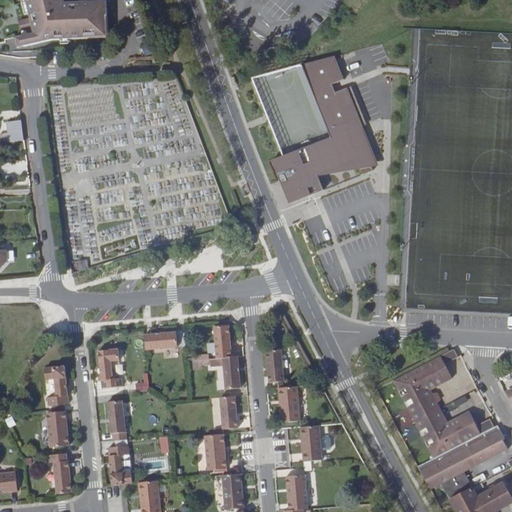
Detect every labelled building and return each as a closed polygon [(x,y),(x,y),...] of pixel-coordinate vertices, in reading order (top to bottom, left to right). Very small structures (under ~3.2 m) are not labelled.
[(33,31),(30,33),(29,34),(13,38),(15,49),(49,41),(109,42),(106,2),(64,8),(61,0),(26,0),(30,18),(32,28),(33,31)] [(29,28),(30,33),(33,31),(32,28),(30,18),(14,20),(16,31),(29,28)] [(145,56),(154,52),(149,42),(140,47),(145,56)] [(272,161),(289,204),(324,190),(318,176),(355,161),(360,176),(373,171),(356,129),(366,125),(351,86),(336,93),(332,85),(344,80),(335,56),(302,65),(330,138),(286,155),(272,161)] [(26,137),(24,121),(9,123),(12,139),(26,137)] [(12,139),(13,145),(26,144),(26,137),(12,139)] [(0,272),(1,272),(9,264),(8,253),(0,253),(0,272)] [(90,260),(93,269),(102,267),(99,258),(90,260)] [(87,260),(77,261),(79,270),(88,269),(87,260)] [(216,358),(230,357),(229,346),(227,346),(227,343),(229,343),(228,325),(213,326),(216,358)] [(175,332),(144,335),(145,350),(176,347),(175,332)] [(184,347),(183,332),(175,332),(176,347),(184,347)] [(117,349),(97,351),(101,389),(121,387),(121,378),(112,379),(110,361),(118,361),(117,349)] [(269,372),(267,372),(268,382),(283,381),(281,349),(266,350),(267,368),(269,368),(269,372)] [(452,349),(442,354),(446,363),(459,356),(455,349),(452,349)] [(442,354),(394,379),(417,421),(441,408),(431,389),(453,377),(446,363),(442,354)] [(238,368),(237,356),(230,357),(216,358),(209,359),(209,367),(219,366),(219,365),(222,364),(224,389),(240,388),(238,371),(236,371),(236,368),(238,368)] [(69,405),(66,367),(46,369),(47,380),(55,380),(57,397),(49,398),(49,407),(69,405)] [(143,384),(136,383),(135,392),(147,393),(148,374),(143,374),(143,384)] [(296,386),(277,387),(279,399),(281,399),(281,404),(279,404),(280,422),(299,421),(296,386)] [(235,413),(234,396),(219,398),(222,429),(237,428),(236,417),(233,417),(233,414),(235,413)] [(122,401),(106,402),(108,420),(110,420),(111,423),(109,424),(110,434),(112,434),(113,441),(126,440),(122,401)] [(441,408),(417,421),(436,457),(466,442),(483,433),(478,425),(471,411),(449,422),(441,408)] [(67,412),(48,413),(51,448),(70,446),(69,435),(66,435),(66,431),(68,430),(67,412)] [(12,416),(5,419),(8,428),(15,425),(12,416)] [(478,425),(483,433),(496,426),(492,418),(478,425)] [(322,459),(318,425),(300,427),(301,438),(303,438),(304,443),(301,443),(303,461),(322,459)] [(436,457),(418,467),(423,476),(428,473),(431,474),(429,479),(433,481),(437,488),(441,486),(442,481),(442,479),(446,477),(448,482),(443,485),(451,500),(473,488),(466,473),(478,466),(508,450),(503,440),(505,439),(498,425),(496,426),(483,433),(466,442),(436,457)] [(224,446),(223,434),(204,436),(207,470),(226,468),(224,450),(222,450),(221,446),(224,446)] [(161,454),(170,454),(168,437),(159,438),(161,454)] [(108,448),(112,485),(125,484),(132,483),(131,472),(122,473),(120,455),(129,454),(128,446),(108,448)] [(67,473),(70,473),(69,462),(67,462),(66,454),(45,456),(46,464),(54,463),(57,495),(72,493),(70,476),(68,477),(67,473)] [(15,472),(0,473),(0,492),(2,493),(2,490),(7,489),(7,492),(18,491),(15,472)] [(428,473),(423,476),(432,491),(437,488),(433,481),(429,479),(431,474),(428,473)] [(242,485),(241,474),(222,475),(225,510),(244,508),(242,490),(239,490),(239,485),(242,485)] [(303,509),(308,508),(304,474),(285,476),(287,487),(289,487),(289,492),(287,492),(289,510),(303,509)] [(160,511),(157,481),(138,483),(141,511),(160,511)] [(473,488),(451,500),(457,511),(494,511),(511,502),(511,496),(504,482),(478,497),(473,488)]
